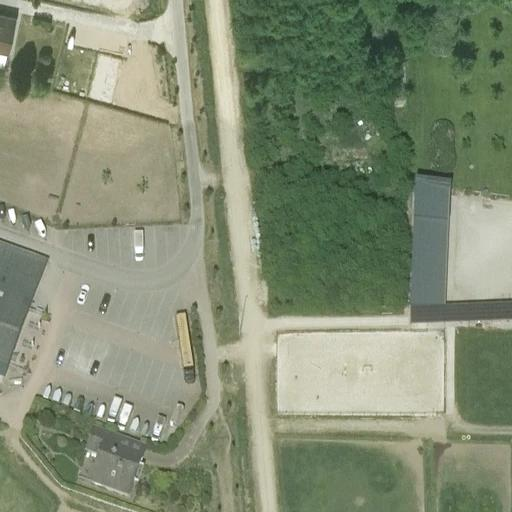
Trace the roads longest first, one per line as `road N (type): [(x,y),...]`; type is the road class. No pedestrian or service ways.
road 1 (track): [(214,0),(267,511)]
road 2 (residential): [(214,400),(175,0)]
